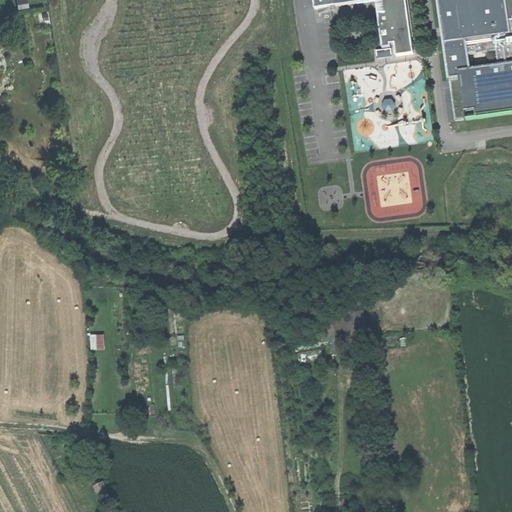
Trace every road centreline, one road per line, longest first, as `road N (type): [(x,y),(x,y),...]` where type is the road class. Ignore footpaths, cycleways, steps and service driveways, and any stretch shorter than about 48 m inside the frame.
road 1 (track): [(511,238),(476,231),(214,239),(58,201),(0,168)]
road 2 (track): [(0,425),(180,441),(217,462),(240,511)]
